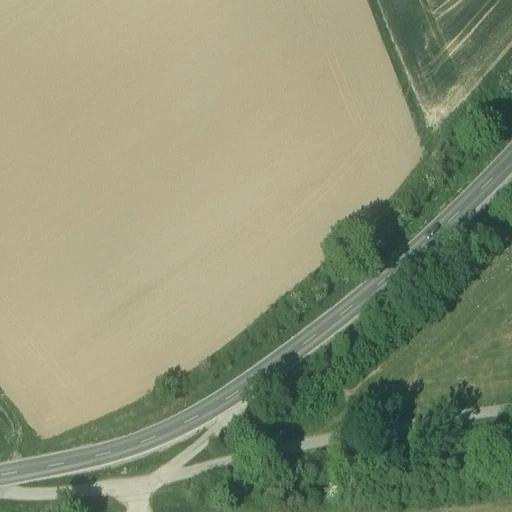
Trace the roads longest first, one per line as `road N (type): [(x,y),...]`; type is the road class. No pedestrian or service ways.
road 1 (tertiary): [(0,473),(116,449),(206,409),(326,320),(511,149)]
road 2 (track): [(511,409),(138,483)]
road 3 (track): [(427,148),(370,0)]
road 4 (track): [(138,483),(0,490)]
